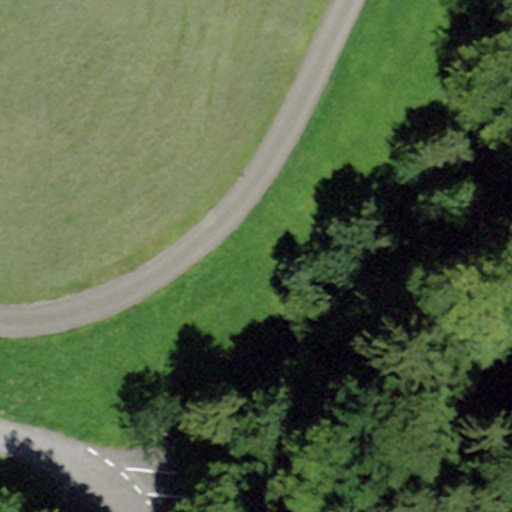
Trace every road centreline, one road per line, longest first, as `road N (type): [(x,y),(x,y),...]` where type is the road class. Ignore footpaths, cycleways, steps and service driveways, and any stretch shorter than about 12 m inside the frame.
road 1 (track): [(0,318),(24,328),(160,281),(277,150),(348,0)]
road 2 (unclassified): [(182,511),(99,467),(0,431)]
